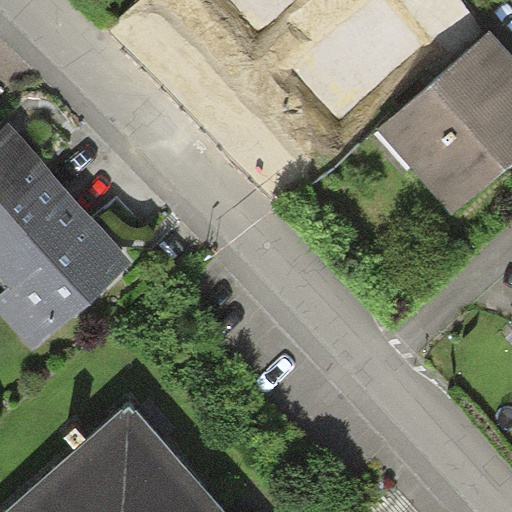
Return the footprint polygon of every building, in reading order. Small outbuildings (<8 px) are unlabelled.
[(229,0),(248,20),(233,34),(292,99),(308,84),(342,121),(426,44),(385,0),(229,0)] [(378,124),(450,203),(511,147),(511,59),(484,29),(378,124)] [(0,256),(50,211),(0,156),(0,256)] [(110,275),(50,211),(0,256),(0,287),(44,335),(110,275)] [(238,511),(138,398),(6,511),(238,511)]
